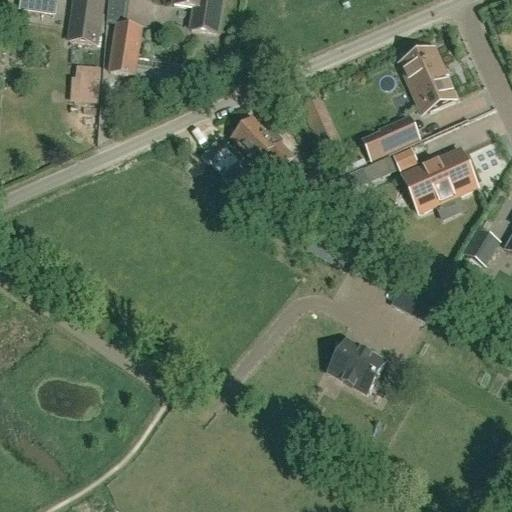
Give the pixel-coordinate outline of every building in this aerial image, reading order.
[(28,0),(26,15),(54,19),(57,0),(28,0)] [(106,0),(73,0),(66,46),(99,51),(106,0)] [(127,17),(128,0),(110,0),(108,15),(127,17)] [(221,0),(175,0),(174,10),(193,12),(190,34),(216,38),(221,0)] [(141,32),(117,29),(110,77),(133,80),(141,32)] [(399,68),(409,91),(417,109),(419,113),(422,120),(429,116),(455,105),(443,78),(439,70),(442,69),(434,53),(399,68)] [(101,72),(76,70),(76,82),(71,82),(70,106),(98,108),(101,72)] [(321,157),(342,148),(322,101),(302,109),(321,157)] [(294,161),(280,146),(278,148),(253,123),(233,142),(258,168),(260,166),(273,180),(282,171),(283,172),(294,161)] [(380,136),(381,138),(363,146),(371,164),(398,152),(418,143),(409,123),(380,136)] [(394,157),(397,170),(417,165),(414,152),(394,157)] [(402,181),(418,217),(477,192),(460,155),(402,181)] [(381,173),(394,168),(391,161),(338,181),(343,194),(383,178),(381,173)] [(337,229),(332,221),(338,218),(330,202),(317,173),(293,184),(307,212),(311,210),(321,228),(323,227),(327,233),(329,232),(330,234),(337,229)] [(479,236),(466,259),(485,270),(499,247),(479,236)] [(434,309),(403,291),(392,309),(424,327),(434,309)] [(366,398),(385,366),(346,345),(328,377),(366,398)]
